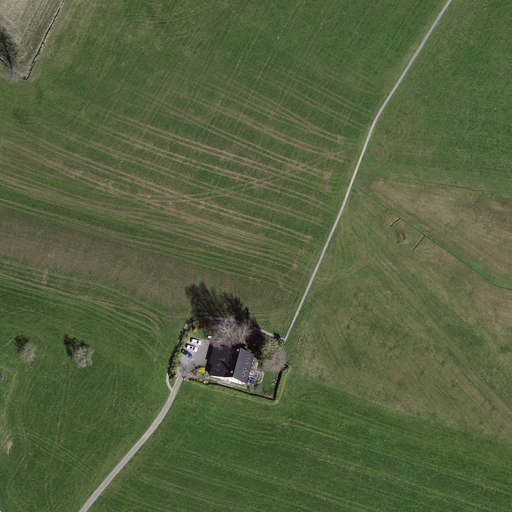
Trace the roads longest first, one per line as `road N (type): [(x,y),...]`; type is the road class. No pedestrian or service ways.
road 1 (track): [(174,389),(167,383),(171,359),(194,319),(229,320),(285,340),(374,122),(450,0)]
road 2 (unclassified): [(81,511),(174,389)]
